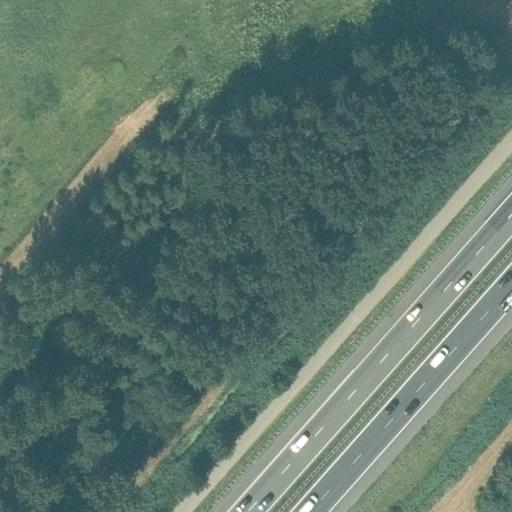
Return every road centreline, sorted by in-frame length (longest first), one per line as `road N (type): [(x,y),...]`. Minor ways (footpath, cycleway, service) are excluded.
road 1 (unclassified): [(511,140),(180,511)]
road 2 (motorway): [(511,215),(248,511)]
road 3 (motorway): [(309,511),(511,284)]
